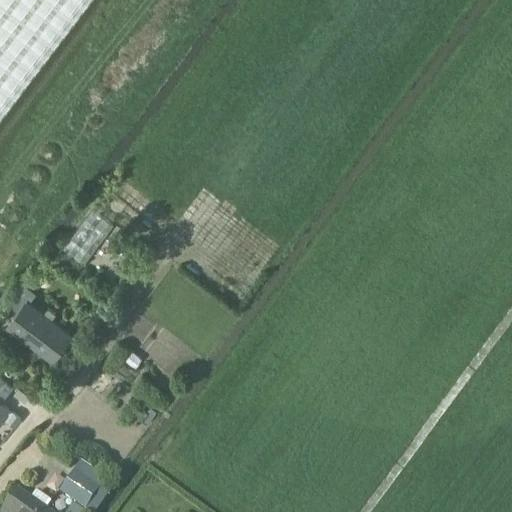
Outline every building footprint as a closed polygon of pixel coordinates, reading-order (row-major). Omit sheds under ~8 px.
[(0,0),(0,112),(85,0),(0,0)] [(94,209),(65,248),(85,263),(114,224),(94,209)] [(8,327),(37,349),(53,361),(72,335),(56,323),(52,320),(56,315),(48,309),(44,314),(27,302),(8,327)] [(0,401),(0,421),(10,409),(0,401)] [(13,412),(6,421),(16,429),(23,419),(13,412)] [(109,481),(79,461),(59,491),(90,511),(92,511),(106,492),(103,490),(109,481)] [(17,494),(4,511),(44,511),(43,511),(48,503),(35,495),(30,503),(17,494)]
